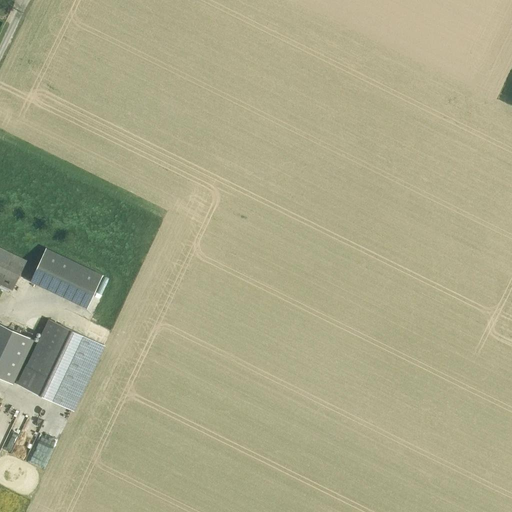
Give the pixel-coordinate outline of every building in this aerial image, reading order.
[(27,259),(0,246),(0,281),(14,288),(27,259)] [(47,247),(31,279),(88,306),(103,274),(47,247)] [(3,294),(5,298),(14,293),(12,289),(3,294)] [(84,335),(50,319),(29,365),(27,365),(17,384),(53,401),(84,335)] [(0,324),(0,375),(12,381),(32,339),(0,324)] [(84,335),(53,401),(73,410),(104,344),(84,335)] [(0,402),(0,449),(17,409),(0,402)] [(45,467),(59,433),(44,428),(31,462),(45,467)]
